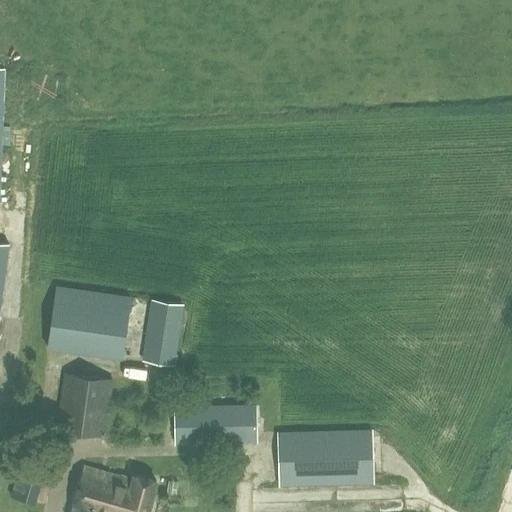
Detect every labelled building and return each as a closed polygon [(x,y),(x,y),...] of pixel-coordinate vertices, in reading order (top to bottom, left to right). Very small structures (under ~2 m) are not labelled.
[(0,308),(9,243),(0,241),(0,308)] [(57,286),(48,346),(121,356),(130,296),(57,286)] [(173,363),(182,303),(152,298),(143,358),(173,363)] [(104,435),(112,379),(64,372),(56,428),(104,435)] [(175,442),(256,440),(255,404),(174,405),(175,442)] [(279,484),(373,482),(371,430),(278,432),(279,484)] [(11,494),(35,501),(46,461),(22,454),(11,494)] [(108,511),(119,475),(83,465),(70,511),(71,511),(108,511)] [(119,475),(108,511),(146,511),(156,479),(134,472),(132,479),(119,475)]
